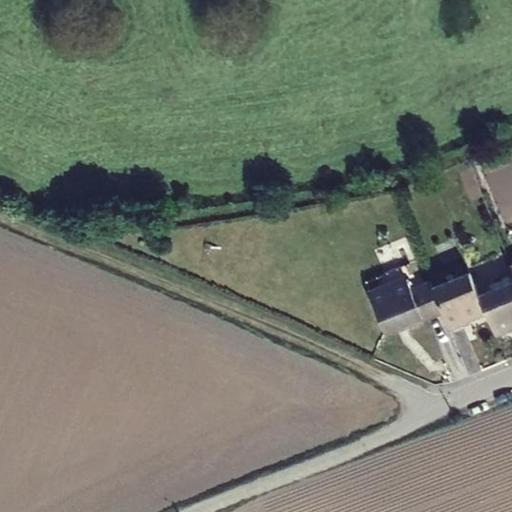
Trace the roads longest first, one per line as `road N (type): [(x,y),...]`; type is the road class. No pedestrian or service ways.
road 1 (track): [(436,410),(0,211)]
road 2 (residential): [(511,378),(195,511)]
